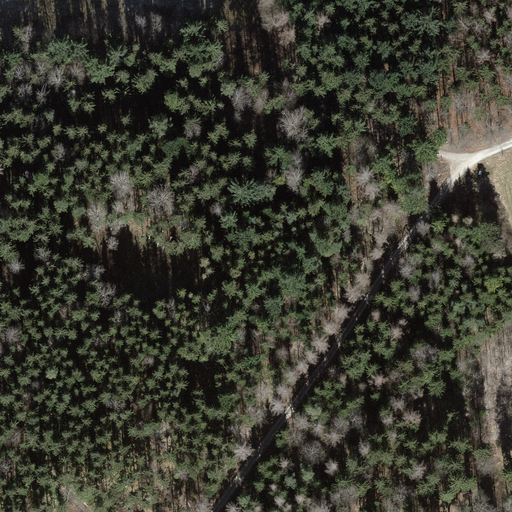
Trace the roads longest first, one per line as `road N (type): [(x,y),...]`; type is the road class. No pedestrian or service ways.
road 1 (track): [(464,162),(214,511)]
road 2 (track): [(464,162),(351,118),(152,96)]
road 3 (track): [(234,0),(351,118)]
